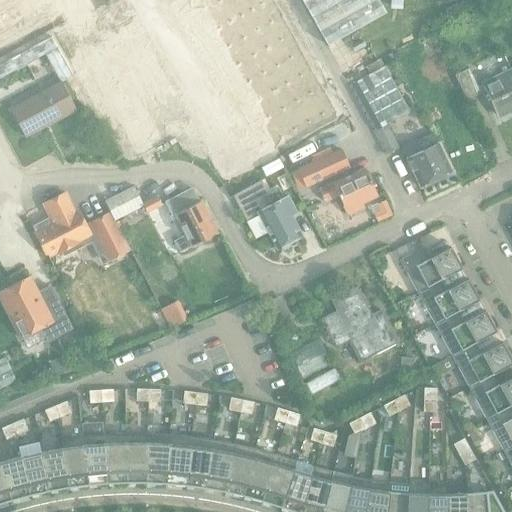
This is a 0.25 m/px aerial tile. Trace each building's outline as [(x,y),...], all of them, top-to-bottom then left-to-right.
[(229,23),(216,30),(265,4),(262,0),(224,0),(218,3),(229,23)] [(402,0),(390,0),(390,9),(402,10),(402,0)] [(265,4),(216,30),(224,45),(226,48),(275,21),(265,4)] [(187,7),(177,12),(182,21),(192,15),(187,7)] [(192,16),(182,21),(187,30),(197,24),(192,16)] [(275,21),(226,48),(228,52),(236,66),(284,39),(275,21)] [(51,37),(0,64),(0,79),(45,55),(56,49),(57,48),(51,37)] [(284,39),(236,66),(244,80),(246,84),(294,57),(284,39)] [(120,40),(98,52),(132,113),(154,101),(120,40)] [(224,45),(213,51),(217,58),(228,52),(226,48),(224,45)] [(213,51),(202,57),(206,64),(217,58),(213,51)] [(98,52),(77,64),(111,125),(132,113),(98,52)] [(294,57),(246,84),(248,87),(256,102),(304,75),(294,57)] [(387,125),(400,118),(400,110),(378,69),(349,85),(374,132),(387,125)] [(511,112),(511,72),(478,89),(469,70),(454,77),(466,102),(486,93),(499,119),(511,112)] [(304,75),(256,102),(264,116),(266,120),(314,93),(304,75)] [(244,80),(233,87),(237,94),(248,87),(246,84),(244,80)] [(75,110),(60,83),(10,110),(25,137),(75,110)] [(233,87),(221,93),(225,100),(237,94),(233,87)] [(314,93),(266,120),(268,123),(278,141),(326,114),(314,93)] [(264,116),(253,122),(257,129),(268,123),(266,120),(264,116)] [(253,122),(241,129),(245,136),(257,129),(253,122)] [(387,125),(374,132),(386,155),(398,149),(387,125)] [(420,188),(450,174),(429,128),(414,135),(416,140),(402,147),(420,188)] [(156,131),(145,137),(151,147),(162,142),(156,131)] [(145,137),(135,143),(141,153),(151,147),(145,137)] [(305,188),(349,168),(341,149),(297,169),(305,188)] [(377,197),(365,170),(318,190),(324,203),(338,196),(347,216),(364,208),(362,204),(377,197)] [(287,249),(290,247),(291,243),(302,237),(290,215),(296,212),(287,196),(283,198),(278,188),(268,194),(261,182),(233,197),(246,222),(258,215),(277,250),(281,248),(284,250),(287,249)] [(133,187),(105,202),(110,212),(115,221),(143,206),(142,205),(133,187)] [(217,233),(199,200),(197,201),(190,189),(165,202),(172,215),(170,216),(179,233),(183,231),(185,235),(173,241),(179,253),(217,233)] [(49,217),(32,226),(47,255),(60,249),(62,252),(64,257),(91,243),(102,265),(109,261),(89,223),(85,225),(81,216),(78,217),(66,195),(44,206),(49,217)] [(157,197),(142,205),(143,206),(147,213),(161,205),(157,197)] [(373,215),(376,222),(391,215),(384,200),(376,203),(380,211),(373,215)] [(110,212),(89,223),(109,261),(130,251),(120,232),(115,221),(110,212)] [(423,248),(399,260),(416,292),(440,279),(440,280),(462,268),(450,247),(429,259),(423,248)] [(30,273),(0,288),(0,293),(23,337),(40,328),(44,335),(46,339),(47,341),(73,328),(70,322),(50,283),(39,289),(30,273)] [(446,291),(440,280),(440,279),(416,292),(434,324),(457,311),(458,312),(479,300),(467,279),(446,291)] [(395,345),(379,312),(371,316),(357,287),(329,301),(335,312),(320,320),(335,350),(347,343),(358,364),(395,345)] [(161,309),(170,327),(185,319),(176,301),(161,309)] [(463,322),(458,312),(457,311),(434,324),(451,356),(474,343),(475,343),(496,332),(485,311),(463,322)] [(319,339),(290,355),(304,382),(333,366),(319,339)] [(480,354),(475,343),(474,343),(451,356),(468,387),(492,374),(492,375),(511,364),(511,361),(502,342),(480,354)] [(70,353),(61,357),(66,370),(75,367),(70,353)] [(401,357),(400,372),(410,373),(412,358),(401,357)] [(302,386),(309,398),(339,382),(333,370),(302,386)] [(511,377),(498,385),(492,375),(492,374),(468,387),(485,419),(509,406),(509,407),(511,405),(511,377)] [(436,389),(424,388),(423,400),(436,401),(436,389)] [(115,402),(114,389),(101,390),(102,403),(115,402)] [(137,389),(137,401),(148,402),(148,389),(137,389)] [(161,402),(161,389),(148,389),(148,402),(161,402)] [(90,391),(90,403),(102,403),(101,390),(90,391)] [(184,391),(183,404),(194,405),(196,392),(184,391)] [(206,407),(208,394),(196,392),(194,405),(206,407)] [(410,406),(404,395),(393,400),(399,412),(410,406)] [(232,397),(229,410),(240,412),(243,400),(232,397)] [(253,415),(255,402),(243,400),(240,412),(253,415)] [(383,406),(389,417),(399,412),(393,400),(383,406)] [(423,413),(435,414),(436,401),(423,400),(423,413)] [(72,413),(67,401),(55,406),(60,418),(72,413)] [(44,411),(49,423),(60,418),(55,406),(44,411)] [(511,411),(509,407),(509,406),(485,419),(502,450),(511,445),(511,411)] [(278,407),(274,420),(285,423),(289,411),(278,407)] [(297,427),(301,414),(289,411),(285,423),(297,427)] [(375,424),(369,413),(359,419),(365,429),(375,424)] [(29,431),(24,419),(12,424),(17,436),(29,431)] [(348,424),(354,435),(365,429),(359,419),(348,424)] [(1,429),(6,441),(17,436),(12,424),(1,429)] [(472,427),(465,431),(472,443),(478,439),(472,427)] [(314,429),(310,440),(321,444),(325,432),(314,429)] [(333,447),(337,436),(325,432),(321,444),(333,447)] [(118,434),(104,435),(107,484),(126,483),(125,434),(118,434)] [(147,443),(147,434),(125,434),(126,483),(128,483),(146,484),(146,483),(147,443)] [(156,484),(165,484),(169,435),(147,434),(147,443),(146,483),(156,484)] [(89,436),(82,437),(87,486),(96,485),(107,484),(104,435),(89,436)] [(165,484),(185,486),(191,437),(169,435),(165,484)] [(60,439),(62,449),(68,488),(87,486),(82,437),(60,439)] [(185,486),(191,487),(204,489),(212,440),(199,438),(191,437),(185,486)] [(464,439),(453,445),(459,455),(469,449),(464,439)] [(204,489),(222,492),(223,492),(234,444),(229,443),(212,440),(204,489)] [(223,492),(242,497),(255,449),(234,444),(223,492)] [(511,445),(502,450),(511,468),(511,445)] [(62,449),(41,453),(49,492),(64,489),(68,488),(62,449)] [(242,497),(253,499),(261,502),(276,455),(258,449),(255,449),(242,497)] [(464,466),(475,460),(469,449),(459,455),(464,466)] [(27,456),(20,457),(30,496),(33,495),(49,492),(41,453),(27,456)] [(296,461),(287,458),(276,455),(261,502),(280,508),(293,470),(296,461)] [(20,457),(0,462),(0,463),(11,501),(30,496),(20,457)] [(292,511),(300,511),(312,476),(315,467),(296,461),(293,470),(280,508),(292,511)] [(0,504),(3,503),(11,501),(0,463),(0,504)] [(315,467),(312,476),(300,511),(323,511),(333,472),(315,467)] [(344,511),(352,477),(333,472),(323,511),(344,511)] [(365,511),(371,480),(352,477),(344,511),(365,511)] [(365,511),(386,511),(389,482),(371,480),(365,511)] [(386,511),(406,511),(409,484),(389,482),(386,511)] [(426,511),(428,485),(409,484),(406,511),(426,511)] [(447,485),(428,485),(426,511),(447,511),(447,495),(447,485)] [(493,491),(470,494),(466,494),(467,511),(504,511),(493,492),(493,491)] [(467,511),(466,494),(447,495),(447,511),(467,511)]
